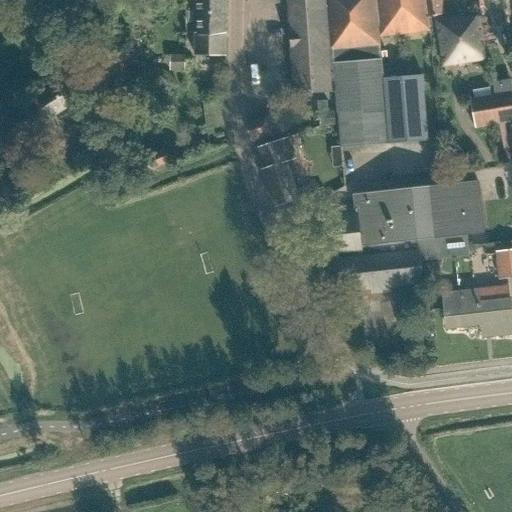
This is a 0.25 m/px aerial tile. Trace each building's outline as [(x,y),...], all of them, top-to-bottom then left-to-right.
[(196,0),(196,34),(195,34),(195,55),(227,56),(227,0),(196,0)] [(325,0),(288,0),(295,93),(321,91),(332,91),(327,18),(330,18),(329,6),(326,7),(325,0)] [(328,0),(329,6),(330,18),(339,112),(342,146),(429,139),(424,75),(382,78),(379,47),(374,0),(328,0)] [(375,0),(379,37),(380,37),(429,31),(425,0),(375,0)] [(425,0),(428,17),(444,15),(442,0),(425,0)] [(463,15),(435,20),(438,38),(442,59),(442,60),(443,66),(444,66),(445,70),(450,70),(449,65),(487,59),(480,17),(463,20),(463,15)] [(182,55),(171,55),(171,70),(182,70),(182,55)] [(64,84),(39,99),(51,119),(76,104),(64,84)] [(511,92),(494,96),(499,124),(511,121),(511,92)] [(499,124),(494,96),(472,99),(477,127),(499,124)] [(328,100),(317,100),(318,111),(328,111),(328,100)] [(321,112),(321,124),(334,124),(335,112),(321,112)] [(276,114),(248,121),(253,140),(281,133),(276,114)] [(288,137),(259,147),(266,169),(262,170),(274,208),(299,200),(286,160),(294,158),(288,137)] [(164,149),(134,161),(139,176),(170,164),(164,149)] [(356,207),(328,211),(332,251),(341,250),(342,260),(338,260),(342,292),(373,289),(373,292),(392,290),(391,286),(423,283),(421,261),(470,255),(468,234),(485,233),(479,182),(355,195),(356,207)] [(511,241),(511,250),(498,252),(501,279),(511,277),(511,241)] [(479,290),(446,293),(449,327),(491,323),(492,336),(511,333),(511,306),(511,299),(480,303),(479,290)]
